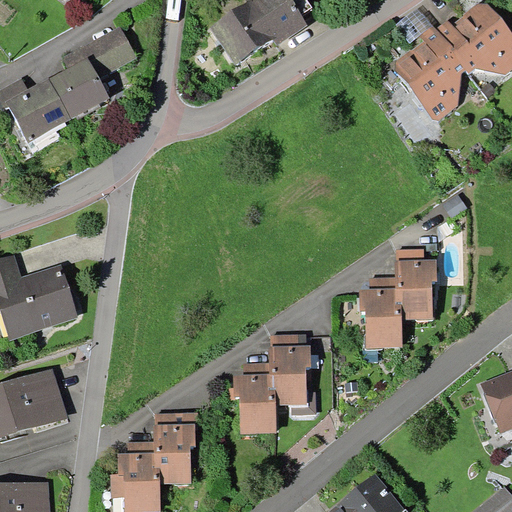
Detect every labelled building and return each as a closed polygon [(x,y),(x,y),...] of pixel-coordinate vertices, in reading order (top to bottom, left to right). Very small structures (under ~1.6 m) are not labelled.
[(248,10),(212,33),(235,68),(296,28),(277,0),(266,0),(249,12),(248,10)] [(453,36),(445,27),(434,35),(463,74),(466,78),(473,72),(492,75),(500,68),(502,56),(511,47),(499,31),(496,31),(481,12),(474,11),(465,18),(464,25),(465,27),(453,36)] [(457,79),(463,74),(434,35),(431,31),(419,41),(426,50),(414,60),(413,59),(406,58),(397,65),(396,72),(411,91),(410,94),(423,111),(421,112),(430,124),(435,125),(449,114),(450,109),(446,104),(454,97),(457,79)] [(131,59),(117,33),(63,62),(71,76),(47,89),(65,124),(105,103),(87,69),(99,63),(104,74),(131,59)] [(52,131),(65,124),(47,89),(27,100),(19,85),(0,95),(0,106),(3,113),(7,111),(21,138),(10,144),(19,159),(26,156),(27,159),(59,142),(52,131)] [(469,102),(470,106),(474,109),(479,110),(483,108),(487,105),(475,91),(472,93),(469,97),(469,102)] [(461,211),(454,198),(441,206),(449,219),(461,211)] [(17,337),(71,320),(57,274),(16,287),(9,263),(0,265),(0,302),(4,315),(10,313),(17,337)] [(433,288),(432,269),(394,270),(395,297),(396,297),(396,322),(397,322),(416,321),(415,312),(428,311),(428,288),(433,288)] [(398,350),(397,322),(396,322),(396,297),(395,297),(359,298),(359,317),(364,317),(365,350),(398,350)] [(268,355),(269,383),(270,383),(271,408),(272,408),(289,407),(290,416),(293,419),(311,418),(314,415),(313,399),(310,396),(302,396),(302,381),(307,381),(306,354),(268,355)] [(0,438),(61,420),(47,376),(19,385),(20,387),(0,393),(0,438)] [(511,427),(511,378),(483,390),(500,432),(511,427)] [(270,383),(269,383),(233,384),(234,403),(238,403),(239,426),(252,426),(252,436),(272,435),(272,408),(271,408),(270,383)] [(195,429),(195,418),(180,418),(180,430),(195,429)] [(153,434),(153,461),(154,461),(155,486),(156,486),(174,486),(174,476),(187,476),(186,452),(191,452),(191,433),(153,434)] [(156,511),(156,486),(155,486),(154,461),(153,461),(117,462),(118,481),(111,481),(112,511),(156,511)] [(337,509),(339,511),(396,511),(371,481),(337,509)] [(13,491),(0,491),(0,511),(43,511),(42,487),(13,489),(13,491)] [(511,511),(511,507),(503,496),(483,511),(511,511)]
